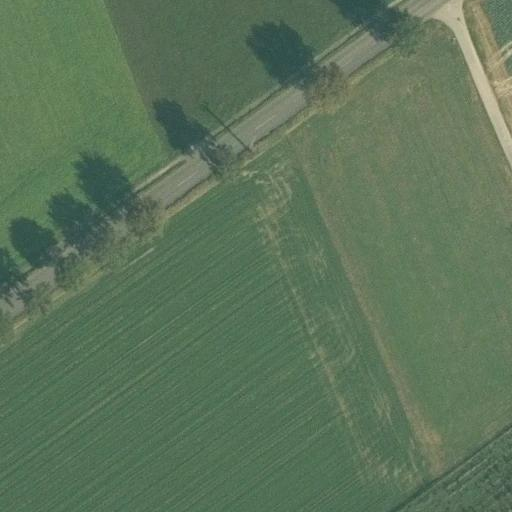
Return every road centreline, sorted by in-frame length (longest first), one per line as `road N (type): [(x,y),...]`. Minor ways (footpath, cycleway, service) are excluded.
road 1 (residential): [(433,0),(0,314)]
road 2 (track): [(446,0),(511,155)]
